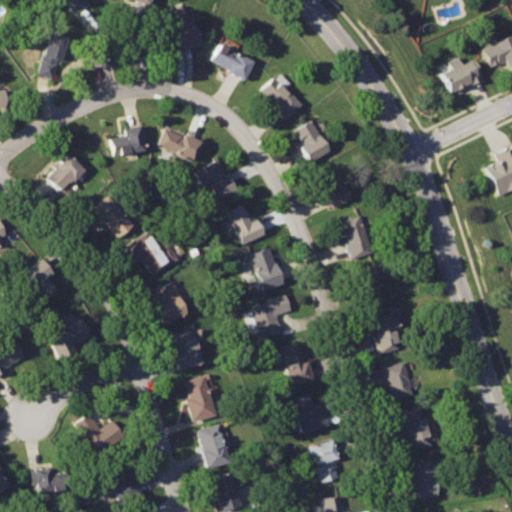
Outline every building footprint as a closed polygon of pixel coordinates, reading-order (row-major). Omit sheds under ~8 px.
[(63,0),(72,14),(87,5),(84,0),(63,0)] [(180,6),(159,14),(172,46),(198,35),(189,12),(184,14),(180,6)] [(47,23),(33,66),(51,71),(65,29),(47,23)] [(511,37),(511,33),(482,46),(493,69),(511,59),(511,37)] [(219,39),(210,56),(242,74),(251,57),(219,39)] [(470,55),(438,69),(450,90),(480,77),(470,55)] [(270,72),(255,85),(280,113),(295,100),(270,72)] [(307,114),(290,125),(310,158),(327,148),(307,114)] [(137,117),(119,121),(121,128),(105,131),(110,150),(143,142),(137,117)] [(162,123),(155,143),(191,156),(198,137),(162,123)] [(511,143),(492,152),(496,160),(481,165),(494,194),(511,185),(511,143)] [(65,148),(43,169),(58,185),(80,164),(65,148)] [(214,153),(197,162),(214,196),(231,186),(214,153)] [(332,165),(315,173),(329,204),(347,196),(332,165)] [(102,190),(87,204),(114,234),(129,220),(102,190)] [(239,199),(222,207),(238,239),(260,229),(253,215),(248,217),(239,199)] [(355,212),(335,219),(346,251),(367,243),(355,212)] [(157,262),(147,267),(138,251),(130,256),(121,241),(143,228),(152,243),(172,231),(183,248),(157,263),(157,262)] [(265,241),(246,249),(260,285),(280,277),(265,241)] [(37,253),(17,271),(40,297),(54,285),(43,272),(49,267),(37,253)] [(372,258),(353,265),(365,298),(383,291),(372,258)] [(170,277),(151,285),(157,300),(153,302),(160,319),(184,309),(170,277)] [(286,290),(250,300),(260,334),(281,328),(276,309),(290,305),(286,290)] [(388,305),(369,310),(378,346),(397,341),(388,305)] [(79,315),(45,332),(56,355),(70,349),(66,341),(86,331),(79,315)] [(189,328),(170,334),(175,348),(170,350),(175,366),(198,358),(189,328)] [(7,336),(0,340),(0,365),(18,354),(7,336)] [(299,337),(279,342),(289,379),(309,374),(299,337)] [(399,354),(380,359),(390,392),(408,387),(399,354)] [(199,369),(180,376),(185,392),(181,393),(189,416),(212,408),(199,369)] [(304,390),(286,395),(296,428),(323,420),(318,402),(309,404),(304,390)] [(417,402),(396,408),(409,448),(430,441),(417,402)] [(86,405),(71,416),(95,450),(121,432),(109,414),(98,422),(86,405)] [(214,420),(193,426),(205,467),(226,461),(214,420)] [(328,435),(303,443),(315,479),(332,474),(327,458),(334,456),(328,435)] [(429,454),(408,458),(415,492),(435,488),(429,454)] [(29,461),(32,486),(68,481),(66,465),(49,467),(48,459),(29,461)] [(104,465),(113,497),(138,490),(133,474),(126,476),(122,460),(104,465)] [(0,467),(0,485),(9,478),(0,467)] [(228,467),(208,472),(217,506),(237,500),(228,467)] [(334,492),(318,494),(320,511),(344,511),(343,506),(336,507),(334,492)]
